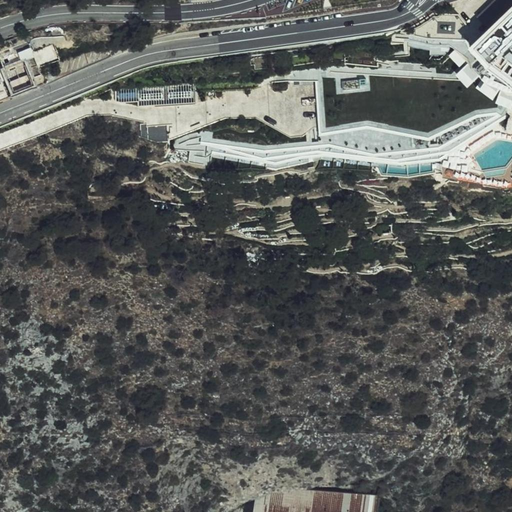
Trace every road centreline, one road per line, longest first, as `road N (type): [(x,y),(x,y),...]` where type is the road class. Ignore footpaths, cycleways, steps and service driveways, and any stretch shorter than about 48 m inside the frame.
road 1 (primary): [(351,24),(132,59),(0,113)]
road 2 (secondary): [(249,0),(203,11),(58,13),(0,29)]
